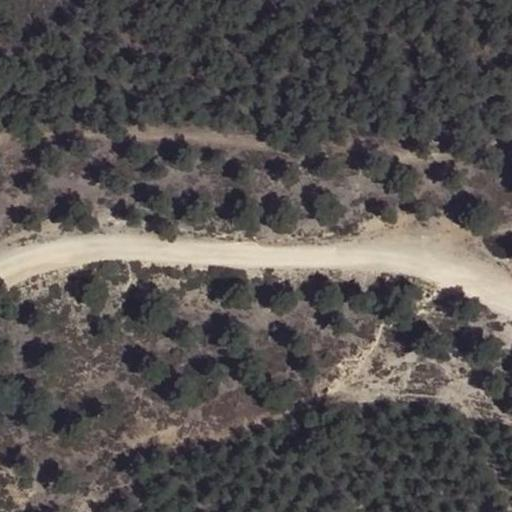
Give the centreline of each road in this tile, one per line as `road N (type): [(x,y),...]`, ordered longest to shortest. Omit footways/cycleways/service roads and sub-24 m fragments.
road 1 (track): [(511,306),(436,240),(0,247)]
road 2 (track): [(511,123),(469,144),(106,127),(0,143)]
